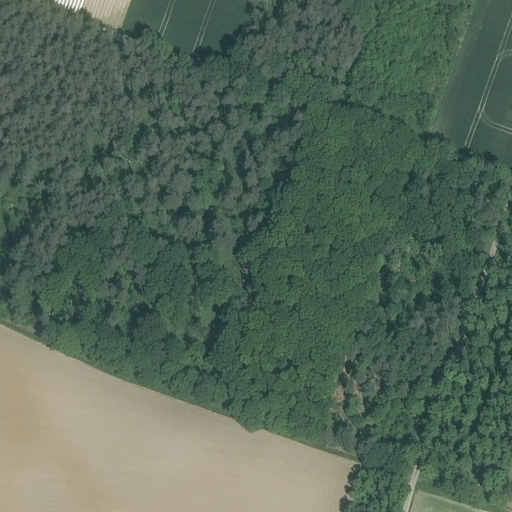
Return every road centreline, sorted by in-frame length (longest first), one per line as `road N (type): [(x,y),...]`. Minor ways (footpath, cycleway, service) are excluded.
road 1 (unclassified): [(14,0),(511,179)]
road 2 (unknown): [(511,197),(397,511)]
